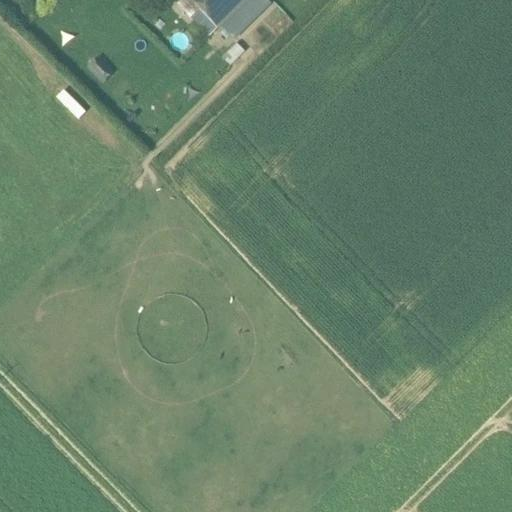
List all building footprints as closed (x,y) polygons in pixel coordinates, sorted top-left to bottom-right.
[(199,9),(190,0),(179,0),(177,3),(191,17),(199,9)] [(190,0),(199,9),(217,27),(219,25),(244,0),(190,0)] [(269,4),(265,0),(244,0),(219,25),(233,40),(269,4)] [(217,27),(199,9),(191,17),(209,35),(217,27)] [(245,54),(237,45),(223,58),(231,67),(245,54)] [(114,73),(99,59),(89,70),(104,84),(114,73)]
